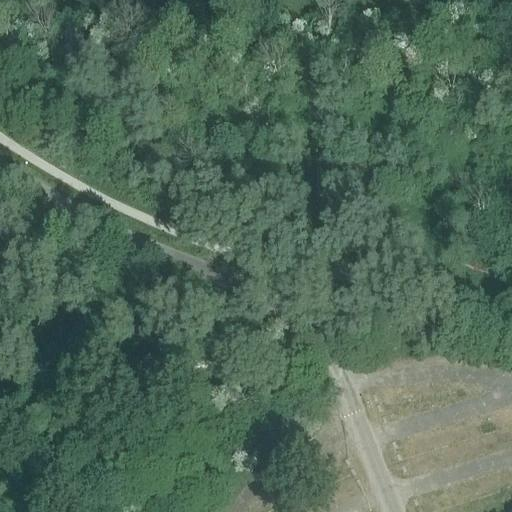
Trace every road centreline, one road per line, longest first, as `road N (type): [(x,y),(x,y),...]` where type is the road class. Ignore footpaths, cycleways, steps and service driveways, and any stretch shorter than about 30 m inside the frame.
road 1 (unclassified): [(396,511),(343,386),(311,339),(0,167)]
road 2 (unknown): [(301,511),(511,437)]
